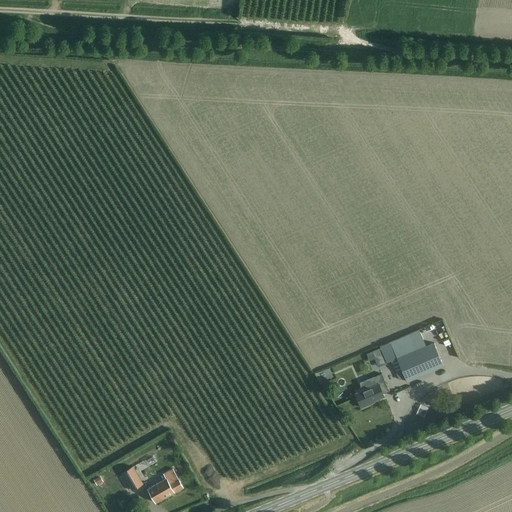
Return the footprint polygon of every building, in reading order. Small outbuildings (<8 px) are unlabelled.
[(396,337),(400,347),(429,334),(425,325),(396,337)] [(387,362),(397,358),(390,342),(380,346),(387,362)] [(434,342),(397,358),(406,381),(443,365),(434,342)] [(379,366),(386,363),(381,352),(374,355),(379,366)] [(320,367),(323,374),(331,372),(328,364),(320,367)] [(361,407),(369,403),(369,402),(384,396),(383,393),(389,390),(381,373),(373,377),(376,384),(355,393),(361,407)] [(424,417),(427,411),(419,407),(416,414),(424,417)] [(142,481),(132,466),(121,473),(130,488),(142,481)] [(167,479),(148,490),(155,504),(183,489),(176,476),(168,480),(167,479)]
